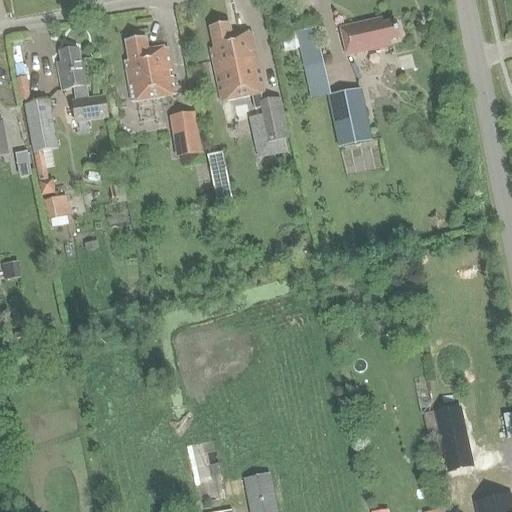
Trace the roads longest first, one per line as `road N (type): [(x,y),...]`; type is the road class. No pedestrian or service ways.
road 1 (tertiary): [(511,243),(464,0)]
road 2 (residential): [(0,28),(151,0)]
